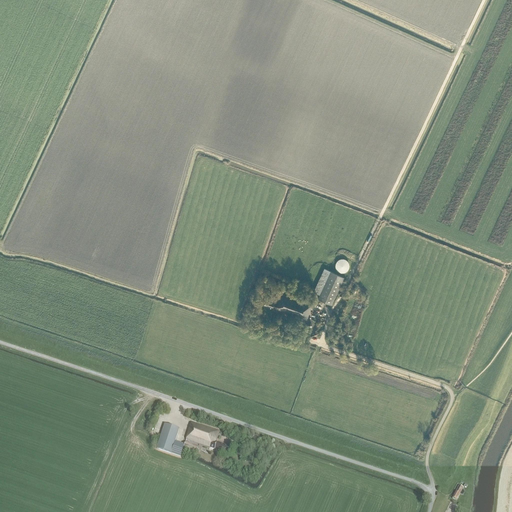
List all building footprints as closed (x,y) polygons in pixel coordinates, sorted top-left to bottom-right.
[(342,273),(343,273),(344,273),(345,272),(346,272),(347,271),(348,270),(349,269),(349,268),(349,267),(349,266),(349,265),(349,264),(349,263),(348,262),(348,261),(347,261),(346,260),(345,259),(344,259),(343,259),(342,259),(341,259),(340,260),(339,260),(338,261),(337,262),(337,263),(336,263),(336,264),(336,265),(336,266),(336,267),(336,268),(337,269),(337,270),(338,271),(339,271),(339,272),(340,272),(341,273),(342,273)] [(332,305),(345,278),(325,269),(314,292),(320,295),(318,299),(332,305)] [(313,303),(280,292),(276,302),(266,298),(264,305),(280,311),(280,312),(306,321),(313,303)] [(196,453),(199,445),(189,442),(209,449),(210,448),(227,453),(230,447),(216,442),(220,431),(192,422),(182,452),(187,453),(188,450),(196,453)] [(171,454),(179,429),(165,424),(157,449),(171,454)] [(456,501),(463,488),(459,486),(452,498),(456,501)]
